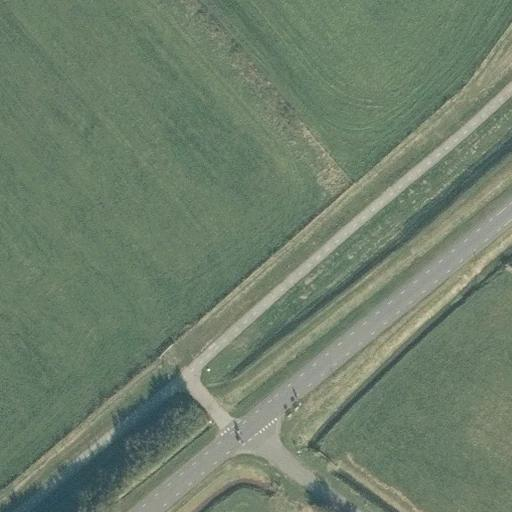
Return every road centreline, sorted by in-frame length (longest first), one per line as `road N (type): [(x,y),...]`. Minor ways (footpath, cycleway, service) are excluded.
road 1 (tertiary): [(243,431),(511,207)]
road 2 (unclassified): [(354,511),(243,431)]
road 3 (tertiary): [(148,511),(243,431)]
